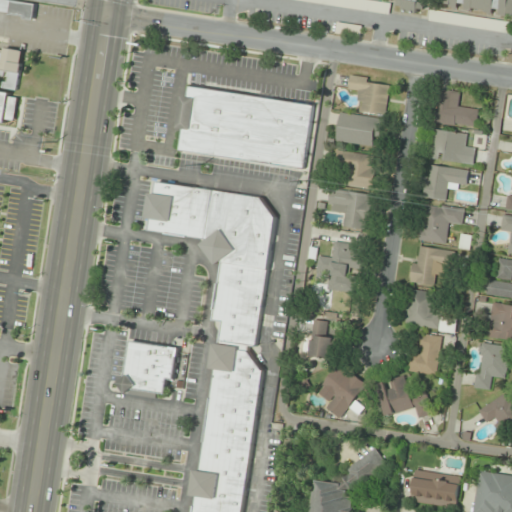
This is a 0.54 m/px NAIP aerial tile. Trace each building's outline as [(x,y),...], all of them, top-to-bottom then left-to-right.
[(0,0),(0,13),(34,20),(37,5),(10,0),(0,0)] [(291,0),(390,13),(391,3),(370,0),(291,0)] [(422,14),(424,0),(397,0),(396,10),(422,14)] [(511,17),(511,0),(443,0),(442,7),(511,17)] [(430,22),(511,32),(511,21),(431,11),(430,22)] [(24,51),(0,48),(0,75),(10,77),(9,89),(19,91),(24,51)] [(386,115),(391,82),(352,76),(350,89),(362,91),(359,111),(386,115)] [(302,170),(312,104),(189,85),(188,95),(183,94),(178,128),(183,129),(179,151),(302,170)] [(436,123),(477,128),(479,108),(454,106),(456,92),(439,90),(436,123)] [(0,91),(0,121),(16,124),(20,94),(0,91)] [(338,142),(380,147),(383,118),(341,113),(338,142)] [(474,165),(477,147),(466,146),(467,133),(433,129),(429,159),(474,165)] [(350,168),(348,186),(375,189),(379,156),(338,151),(337,167),(350,168)] [(466,191),(469,170),(429,165),(425,197),(447,200),(448,188),(466,191)] [(149,230),(151,216),(147,216),(150,192),(155,192),(157,181),(261,197),(275,216),(255,347),(249,346),(248,350),(264,372),(242,511),(194,511),(197,495),(192,494),(196,468),(201,469),(216,367),(211,367),(214,342),(220,343),(223,321),(213,320),(222,262),(221,260),(216,263),(202,242),(206,240),(205,239),(149,230)] [(345,227),(369,230),(374,194),(332,188),(329,211),(346,214),(345,227)] [(420,241),(448,245),(451,224),(462,226),(465,209),(426,203),(420,241)] [(508,254),(511,254),(511,214),(503,214),(501,232),(511,233),(508,254)] [(320,256),(317,274),(330,277),(327,289),(356,294),(363,254),(353,253),(354,244),(335,241),(332,258),(320,256)] [(412,283),(435,286),(436,276),(444,277),(445,267),(453,268),(455,251),(416,246),(412,283)] [(487,295),(511,298),(511,260),(500,258),(497,281),(489,280),(487,295)] [(443,314),(434,313),(437,293),(410,289),(405,325),(449,331),(451,321),(443,320),(443,314)] [(511,305),(492,302),(487,338),(511,341),(511,305)] [(327,321),(313,320),(312,357),(333,358),(333,337),(327,337),(327,321)] [(409,372),(439,375),(444,337),(420,334),(418,354),(411,353),(409,372)] [(124,377),(129,340),(178,347),(173,380),(167,379),(165,394),(156,393),(155,398),(126,394),(117,381),(124,377)] [(507,380),(511,347),(481,343),(475,388),(493,391),(495,378),(507,380)] [(341,418),(349,407),(359,415),(364,408),(355,401),(367,385),(339,364),(322,387),(336,397),(328,408),(341,418)] [(417,409),(419,418),(435,415),(430,395),(412,400),(406,376),(388,381),(388,383),(376,385),(384,417),(417,409)] [(511,392),(511,390),(480,410),(488,423),(495,419),(504,434),(511,429),(511,392)] [(307,511),(313,479),(335,482),(347,474),(344,469),(373,448),(386,465),(359,484),(357,482),(345,490),(345,496),(352,496),(350,507),(352,507),(351,511),(307,511)] [(134,456),(107,456),(107,464),(134,464),(134,456)] [(414,470),(459,477),(455,509),(409,502),(414,470)] [(470,511),(477,470),(511,475),(511,511),(470,511)]
